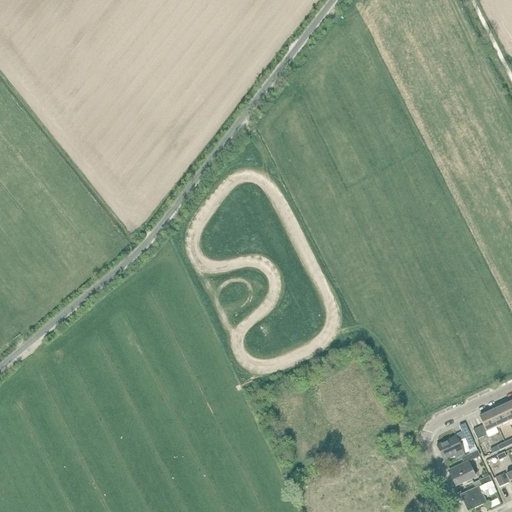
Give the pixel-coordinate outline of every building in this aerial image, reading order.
[(346,369),(311,384),(327,421),(368,404),(361,387),(355,390),(346,369)] [(511,403),(501,408),(508,423),(510,426),(511,425),(511,403)] [(497,428),(508,423),(501,408),(490,413),(497,428)] [(496,428),(497,428),(490,413),(479,418),(483,426),(473,431),(477,440),(487,436),(488,438),(498,433),(496,428)] [(468,447),(474,444),(465,425),(459,428),(462,435),(457,437),(438,446),(445,461),(454,457),(456,460),(465,456),(463,453),(464,453),(459,443),(465,440),(468,447)] [(479,455),(489,452),(485,439),(474,442),(479,455)] [(468,463),(480,457),(477,452),(461,459),(463,464),(449,471),(457,487),(475,478),(468,463)] [(330,467),(340,464),(337,454),(327,457),(330,467)] [(375,511),(378,504),(386,494),(386,493),(391,487),(395,474),(375,469),(367,462),(360,463),(350,461),(342,462),(340,469),(332,471),(331,476),(312,479),(310,489),(299,491),(297,502),(306,510),(306,511),(375,511)] [(511,469),(511,470),(511,472),(511,473),(506,476),(505,474),(495,479),(499,488),(509,484),(511,490),(511,469)] [(475,489),(461,496),(468,511),(487,503),(483,496),(488,493),(489,496),(496,493),(494,488),(492,483),(489,477),(473,485),(475,489)]
